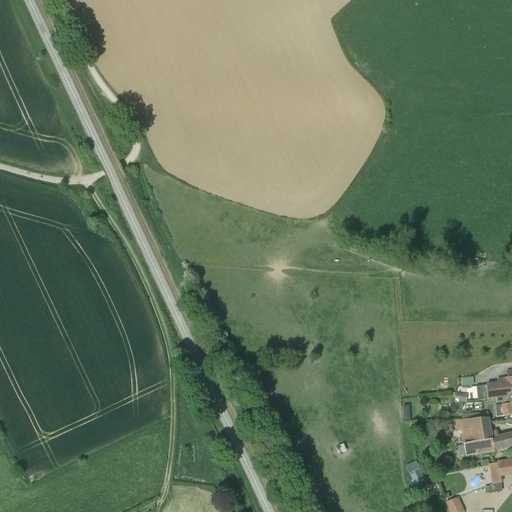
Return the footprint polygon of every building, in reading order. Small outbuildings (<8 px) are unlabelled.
[(498,384),(487,386),(488,399),(497,398),(497,402),(502,402),(502,405),(495,406),(496,417),(504,416),(504,421),(511,419),(511,371),(506,372),(507,378),(497,379),(498,384)] [(466,402),(466,395),(454,393),(454,399),(459,399),(459,401),(466,402)] [(494,451),(511,446),(511,435),(498,438),(496,431),(490,432),(488,417),(467,420),(461,420),(463,438),(462,438),(463,445),(466,456),(494,452),(494,451)] [(511,460),(489,463),(493,484),(501,483),(499,475),(510,473),(511,472),(511,460)] [(405,467),(409,476),(410,476),(420,471),(416,462),(405,467)] [(424,479),(420,471),(410,476),(414,484),(424,479)] [(450,511),(463,511),(458,498),(446,502),(450,511)]
